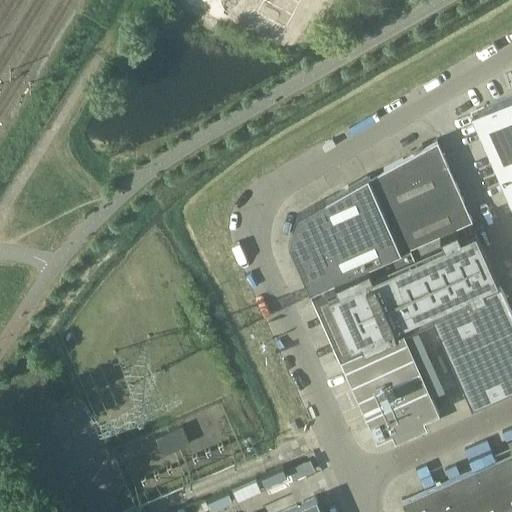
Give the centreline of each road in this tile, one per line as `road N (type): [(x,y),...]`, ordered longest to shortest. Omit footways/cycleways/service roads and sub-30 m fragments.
road 1 (residential): [(430,89),(261,193),(251,237),(360,479)]
road 2 (residential): [(430,89),(511,268)]
road 3 (residential): [(511,416),(360,479)]
